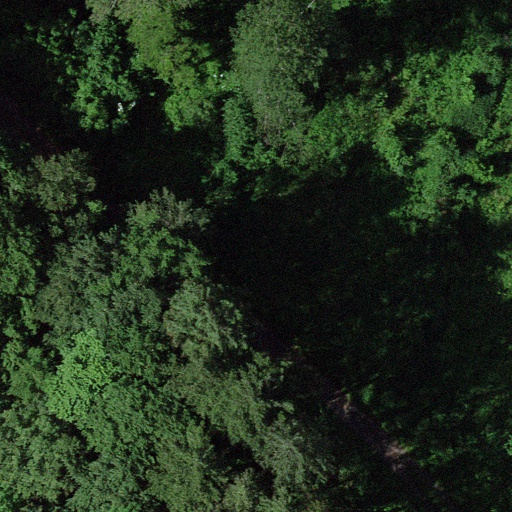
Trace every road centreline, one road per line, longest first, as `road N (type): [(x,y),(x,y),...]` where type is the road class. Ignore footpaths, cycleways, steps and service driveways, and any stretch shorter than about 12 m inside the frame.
road 1 (track): [(430,511),(344,415),(0,88)]
road 2 (track): [(84,511),(93,443),(35,279),(0,226)]
